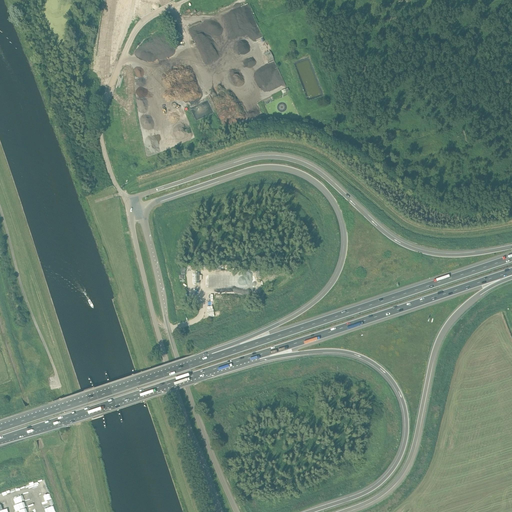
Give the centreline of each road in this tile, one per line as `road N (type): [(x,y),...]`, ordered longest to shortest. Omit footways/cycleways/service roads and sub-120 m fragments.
road 1 (motorway): [(175,194),(248,169),(286,168),(323,187),(343,222),(345,249),(327,290),(212,357)]
road 2 (motorway): [(511,246),(445,255),(400,243),(323,175),(289,158),(257,157),(170,183)]
road 3 (motorway): [(258,354),(353,354),(381,369),(401,397),(405,438),(388,474),(364,493),(308,511)]
road 4 (motorway): [(511,257),(212,357)]
road 5 (motorway): [(342,511),(399,477),(443,328),(511,271)]
road 6 (secondary): [(236,511),(175,352),(145,240)]
road 7 (secondary): [(131,242),(179,399),(226,511)]
road 8 (motorway): [(0,439),(258,354)]
road 9 (motorway): [(258,354),(511,271)]
road 10 (motorway): [(212,357),(0,428)]
road 11 (tertiary): [(130,166),(119,65),(126,0)]
road 12 (tertiary): [(118,0),(108,72),(117,165)]
